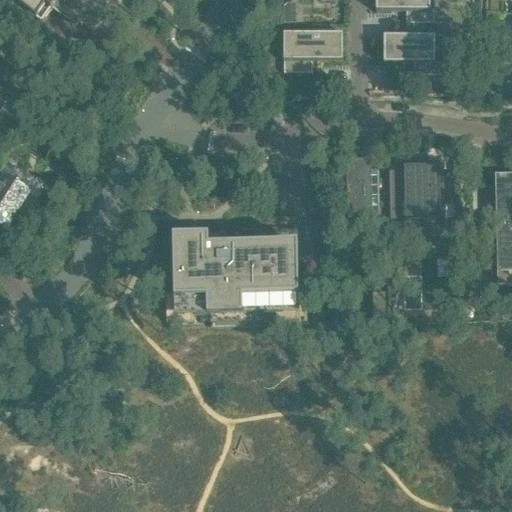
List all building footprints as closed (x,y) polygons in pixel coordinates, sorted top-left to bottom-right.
[(10,0),(37,21),(46,8),(52,13),(61,0),(10,0)] [(406,26),(435,26),(434,0),(375,0),(376,15),(406,15),(406,26)] [(343,65),(343,38),(284,38),(284,76),(313,76),(313,65),(343,65)] [(414,78),(442,78),(443,40),(384,39),(384,66),(414,66),(414,78)] [(0,152),(10,136),(0,130),(0,113),(3,108),(0,106),(0,96),(4,90),(0,87),(0,152)] [(377,179),(371,179),(371,168),(346,169),(348,232),(373,232),(372,224),(378,224),(378,225),(379,225),(378,178),(377,178),(377,179)] [(418,240),(442,239),(440,169),(404,170),(405,221),(418,221),(418,240)] [(0,230),(7,235),(30,199),(5,183),(8,178),(5,176),(0,184),(0,230)] [(511,177),(495,178),(497,276),(511,275),(511,177)] [(174,232),(176,326),(307,323),(306,290),(305,229),(174,232)]
